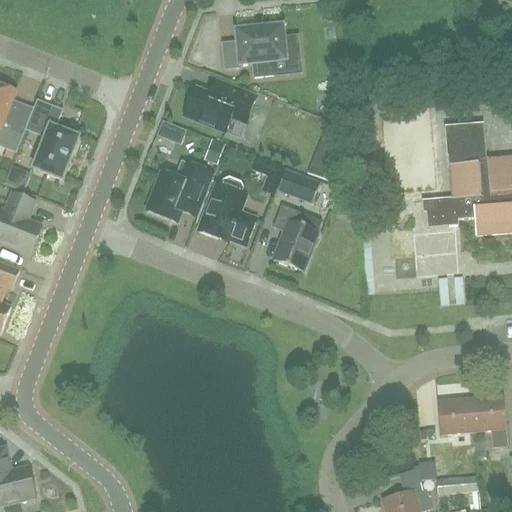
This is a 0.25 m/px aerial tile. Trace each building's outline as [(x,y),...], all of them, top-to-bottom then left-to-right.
[(283,29),(235,33),(236,45),(222,46),(225,72),(240,70),(240,68),(252,67),(254,80),(301,75),(298,38),(284,39),(283,29)] [(0,147),(7,150),(3,159),(12,162),(15,155),(16,155),(25,132),(33,110),(32,110),(30,114),(9,106),(14,93),(0,88),(0,147)] [(195,91),(185,119),(225,135),(230,120),(245,126),(256,99),(233,91),(228,104),(195,91)] [(33,110),(25,132),(45,140),(33,171),(62,182),(78,140),(55,131),(62,112),(36,102),(33,110)] [(392,110),(392,162),(415,162),(415,139),(427,139),(427,128),(411,128),(411,122),(428,122),(428,110),(392,110)] [(448,168),(449,168),(452,200),(437,202),(424,203),(425,212),(427,231),(458,228),(457,222),(473,221),(475,238),(511,235),(511,159),(487,161),(487,160),(486,160),(483,126),(444,129),(446,158),(447,158),(448,168)] [(331,185),(349,141),(325,131),(307,176),(331,185)] [(273,198),(278,186),(283,171),(257,161),(253,172),(268,178),(261,194),(273,198)] [(212,176),(185,166),(181,175),(175,180),(174,180),(162,175),(147,214),(175,225),(179,216),(193,222),(201,202),(212,176)] [(320,185),(286,171),(278,193),(311,206),(320,185)] [(210,204),(198,234),(217,241),(219,237),(246,248),(256,222),(239,215),(245,198),(240,196),(242,191),(240,186),(229,181),(224,183),(215,206),(210,204)] [(0,246),(29,259),(41,228),(28,223),(35,205),(11,195),(4,213),(1,212),(0,215),(0,246)] [(302,216),(281,208),(273,230),(284,234),(273,263),(303,274),(318,235),(298,227),(302,216)] [(422,243),(423,261),(434,260),(434,277),(463,276),(462,241),(422,243)] [(0,336),(0,337),(11,310),(0,305),(0,293),(2,287),(13,291),(20,274),(0,265),(0,336)] [(445,310),(468,309),(467,281),(444,283),(445,310)] [(473,435),(492,433),(494,450),(507,449),(506,440),(506,432),(503,398),(470,401),(473,435)] [(473,435),(470,401),(438,404),(441,437),(473,435)] [(427,433),(419,434),(418,435),(420,444),(428,443),(427,433)] [(476,460),(485,459),(484,444),(474,444),(476,460)] [(10,475),(4,451),(0,452),(0,508),(35,500),(28,471),(10,475)] [(470,481),(469,461),(438,463),(439,482),(470,481)] [(433,464),(419,465),(420,483),(436,482),(433,464)] [(439,491),(440,511),(468,511),(478,511),(477,488),(439,491)] [(435,511),(430,511),(428,511),(423,493),(414,496),(414,493),(381,502),(384,511),(435,511)]
